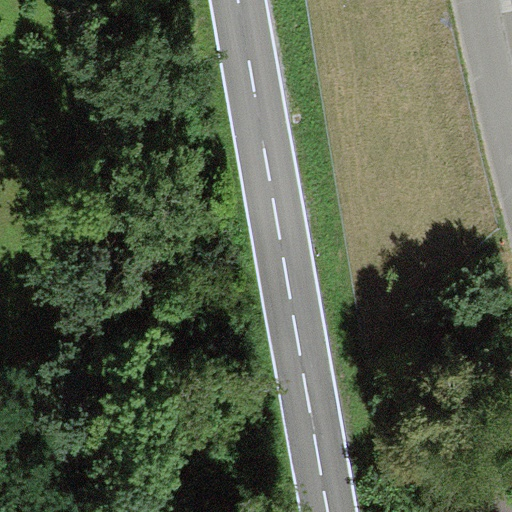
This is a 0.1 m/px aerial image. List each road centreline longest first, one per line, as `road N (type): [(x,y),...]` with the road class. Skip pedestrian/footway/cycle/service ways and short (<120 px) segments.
road 1 (secondary): [(228,0),(319,511)]
road 2 (residential): [(473,0),(511,161)]
road 3 (residential): [(492,511),(469,457),(480,416),(511,388)]
